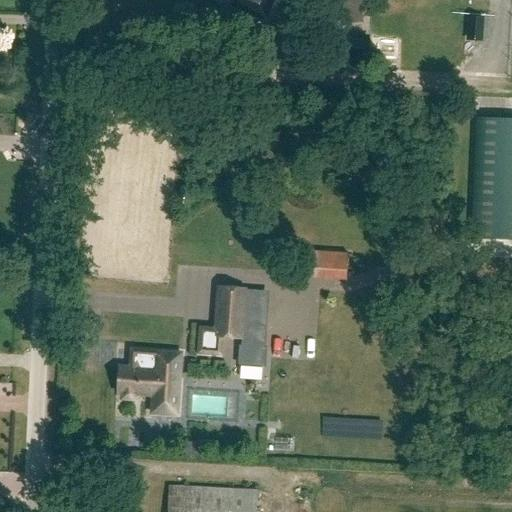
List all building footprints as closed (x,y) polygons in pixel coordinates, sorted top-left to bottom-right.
[(229,0),(227,5),(266,23),(276,0),(229,0)] [(481,40),(482,19),(470,18),(468,39),(481,40)] [(336,36),(335,60),(366,62),(368,38),(336,36)] [(471,239),(511,240),(511,117),(475,116),(471,239)] [(299,277),(339,278),(339,250),(300,249),(299,277)] [(248,288),(217,285),(213,336),(245,338),(246,329),(264,331),(267,292),(248,291),(248,288)] [(178,415),(182,354),(132,350),(131,368),(122,368),(120,394),(123,394),(123,397),(125,400),(133,400),(136,398),(136,395),(154,396),(153,414),(178,415)] [(183,456),(199,456),(200,443),(183,442),(183,456)] [(169,486),(168,505),(168,511),(257,511),(258,491),(169,486)]
